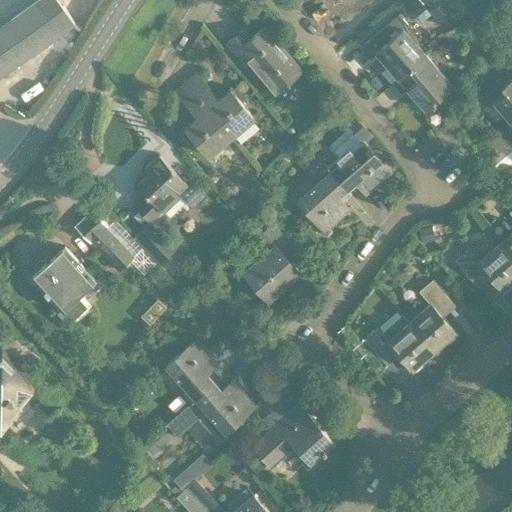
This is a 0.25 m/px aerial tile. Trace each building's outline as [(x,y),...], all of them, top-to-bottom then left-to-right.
[(484,2),(473,11),(481,20),(491,11),(484,2)] [(385,22),(359,45),(369,57),(375,52),(396,76),(397,77),(425,52),(414,40),(417,37),(408,27),(410,25),(398,11),(393,15),(385,22)] [(328,17),(323,21),(325,28),(332,30),(336,26),(335,19),(328,17)] [(273,90),(300,68),(264,23),(250,35),(243,26),(226,40),(243,60),(247,57),(273,90)] [(424,107),(452,83),(425,52),(397,77),(396,76),(391,81),(400,91),(406,86),(424,107)] [(228,86),(216,96),(194,69),(183,79),(229,134),(252,115),(228,86)] [(509,119),(511,116),(511,73),(501,84),(496,78),(478,93),(488,104),(493,101),(509,119)] [(207,152),(229,134),(183,79),(172,88),(194,114),(178,127),(190,141),(195,138),(207,152)] [(364,141),(371,135),(361,124),(352,132),(360,141),(338,160),(336,157),(327,164),(349,189),(357,182),(365,191),(389,169),(364,141)] [(171,126),(165,131),(171,137),(177,132),(171,126)] [(294,142),(293,141),(288,136),(276,146),(281,151),(282,152),(294,142)] [(188,186),(188,185),(160,156),(156,159),(154,157),(142,169),(147,174),(136,184),(145,194),(133,206),(149,222),(135,236),(163,265),(177,252),(150,222),(161,212),(162,212),(179,195),(192,208),(205,195),(192,182),(188,186)] [(340,197),(349,189),(327,164),(317,173),(320,176),(296,197),(322,228),(347,206),(340,197)] [(262,209),(254,200),(241,212),(248,220),(262,209)] [(511,207),(508,211),(511,214),(511,228),(498,241),(511,256),(511,207)] [(106,227),(107,225),(92,209),(75,225),(90,242),(91,241),(118,269),(133,255),(106,227)] [(282,251),(292,243),(273,221),(255,237),(266,250),(243,270),(268,298),(300,271),(282,251)] [(418,229),(421,242),(434,239),(430,225),(418,229)] [(501,288),(511,278),(511,256),(498,241),(476,260),(466,248),(453,259),(476,285),(489,274),(501,288)] [(74,296),(94,277),(64,245),(31,276),(61,308),(59,310),(69,321),(84,307),(74,296)] [(440,316),(454,305),(431,278),(418,289),(428,301),(407,320),(432,348),(453,330),(440,316)] [(407,320),(402,313),(380,332),(375,326),(362,338),(385,364),(398,353),(410,367),(432,348),(407,320)] [(177,332),(168,340),(174,347),(182,339),(177,332)] [(206,372),(217,362),(195,337),(165,364),(187,388),(183,391),(191,400),(213,380),(206,372)] [(0,415),(30,389),(1,345),(0,346),(0,415)] [(226,433),(224,430),(254,403),(233,379),(221,389),(213,380),(191,400),(166,422),(176,433),(197,416),(218,440),(226,433)] [(324,448),(334,440),(300,401),(250,444),(270,466),(295,445),(306,457),(302,461),(313,473),(332,456),(324,448)] [(202,453),(173,478),(182,488),(185,485),(210,463),(202,453)] [(265,466),(258,458),(252,464),(259,472),(265,466)] [(208,511),(188,489),(178,498),(190,511),(208,511)] [(269,511),(253,493),(231,511),(226,511),(225,510),(222,511),(269,511)]
